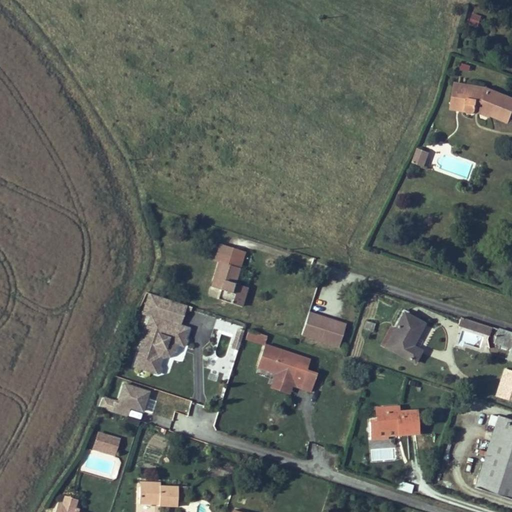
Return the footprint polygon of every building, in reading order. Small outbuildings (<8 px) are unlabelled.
[(477,25),(481,17),(473,14),(469,22),(477,25)] [(511,113),(511,98),(486,88),(468,85),(468,89),(454,87),(451,105),(465,108),(465,110),(465,111),(467,114),(469,114),(472,114),(474,112),(475,112),(475,109),(476,106),(480,107),(479,110),(490,115),(491,112),(509,120),(511,113)] [(509,120),(491,112),(490,115),(508,122),(509,120)] [(422,166),(426,155),(421,153),(421,155),(416,153),(413,162),(422,166)] [(239,268),(244,252),(220,245),(215,261),(219,262),(239,268)] [(234,283),(239,268),(219,262),(213,282),(222,285),(221,290),(218,299),(241,306),(247,287),(234,283)] [(185,338),(189,328),(179,325),(165,320),(172,301),(149,293),(143,313),(150,316),(134,366),(157,374),(159,373),(161,369),(159,366),(161,358),(169,356),(175,351),(178,344),(183,346),(185,345),(186,341),(185,338)] [(179,325),(186,305),(172,301),(165,320),(179,325)] [(339,347),(345,327),(331,323),(332,320),(309,312),(301,334),(339,347)] [(412,346),(424,323),(404,313),(395,330),(386,347),(414,362),(421,351),(412,346)] [(484,333),(487,325),(461,317),(458,325),(484,333)] [(373,331),(375,324),(366,322),(364,328),(373,331)] [(386,347),(395,330),(390,327),(381,344),(386,347)] [(240,343),(244,330),(238,329),(235,341),(240,343)] [(511,333),(498,329),(493,343),(510,348),(506,359),(511,360),(511,333)] [(263,343),(266,335),(248,330),(246,338),(249,339),(250,337),(256,339),(255,341),(263,343)] [(306,370),(310,360),(264,345),(257,367),(273,373),(273,371),(277,372),(276,374),(274,380),(283,383),(285,379),(301,385),(306,370)] [(511,401),(511,371),(505,369),(496,396),(511,401)] [(311,392),(316,374),(306,370),(301,385),(285,379),(283,383),(274,380),(272,387),(289,393),(291,385),(311,392)] [(142,411),(148,392),(124,384),(118,403),(102,398),(98,408),(111,412),(115,402),(142,411)] [(127,417),(130,407),(115,402),(111,412),(127,417)] [(418,433),(416,411),(398,412),(398,406),(376,408),(378,431),(399,429),(399,434),(418,433)] [(495,426),(498,417),(491,415),(488,423),(495,426)] [(511,499),(511,420),(498,416),(498,417),(495,426),(475,487),(511,499)] [(116,446),(118,440),(98,434),(96,440),(101,441),(98,450),(109,453),(112,445),(116,446)] [(186,501),(186,486),(160,485),(160,482),(150,482),(150,487),(139,487),(139,504),(155,504),(155,502),(159,502),(159,505),(158,506),(177,507),(177,501),(186,501)] [(410,492),(412,486),(399,482),(397,488),(410,492)] [(74,509),(77,502),(64,498),(62,505),(74,509)]
